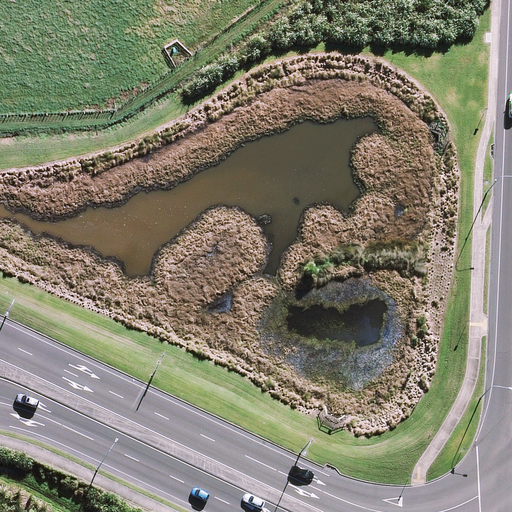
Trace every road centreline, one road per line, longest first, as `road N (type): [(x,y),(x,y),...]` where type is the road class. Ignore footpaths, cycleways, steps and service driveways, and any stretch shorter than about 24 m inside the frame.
road 1 (secondary): [(0,340),(381,511)]
road 2 (secondary): [(246,511),(0,402)]
